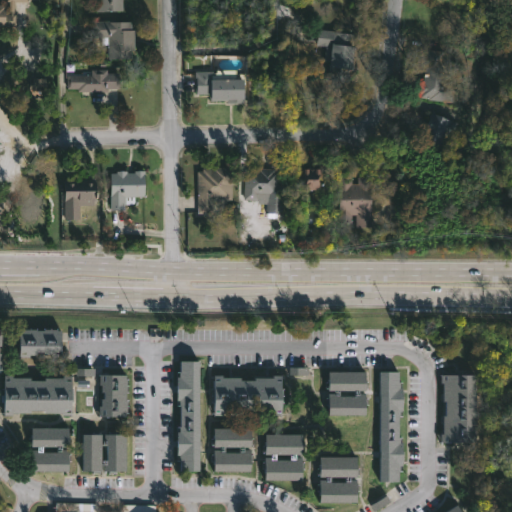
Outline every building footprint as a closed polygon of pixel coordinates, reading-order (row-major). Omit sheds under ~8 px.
[(27,0),(27,2),(13,1),(12,26),(0,26),(0,5),(4,5),(4,14),(7,14),(8,1),(5,1),(5,0),(27,0)] [(122,0),(122,11),(95,11),(95,0),(122,0)] [(109,21),(109,22),(131,22),(131,30),(133,30),(133,51),(131,51),(131,59),(108,59),(108,45),(101,45),(101,38),(92,38),(92,21),(109,21)] [(356,45),(353,71),(350,70),(349,82),(327,80),(328,68),(321,67),(323,46),(315,45),(317,28),(353,33),(352,45),(356,45)] [(448,61),(446,76),(439,75),(438,86),(454,89),(453,103),(428,100),(428,98),(420,97),(420,94),(418,93),(419,82),(423,82),(425,67),(420,66),(422,49),(443,52),(442,61),(448,61)] [(95,70),(95,74),(116,74),(116,88),(107,88),(107,92),(76,92),(76,89),(66,89),(66,76),(86,76),(86,74),(91,74),(91,70),(95,70)] [(237,71),(237,76),(243,76),(243,103),(227,103),(227,101),(208,101),(208,95),(196,95),(196,77),(195,77),(195,71),(213,71),(213,76),(215,76),(215,71),(237,71)] [(29,93),(47,93),(47,79),(29,78),(29,93)] [(449,118),(438,151),(419,144),(430,112),(449,118)] [(306,167),(306,168),(320,168),(320,191),(300,191),(301,182),(292,182),(292,167),(306,167)] [(198,214),(196,214),(196,169),(232,169),(232,201),(214,201),(214,214),(198,214)] [(279,170),(277,215),(265,215),(266,197),(257,196),(257,201),(243,201),(244,169),(279,170)] [(144,171),(144,196),(134,196),(134,204),(124,204),(124,211),(110,211),(110,173),(115,173),(115,171),(127,171),(127,173),(134,173),(134,171),(144,171)] [(350,177),(350,184),(356,184),(356,177),(370,177),(370,228),(354,228),(354,214),(351,214),(351,224),(338,224),(339,203),(337,203),(337,177),(350,177)] [(95,179),(95,206),(79,205),(79,220),(64,220),(65,178),(95,179)] [(61,329),(60,350),(55,350),(55,352),(36,350),(36,354),(29,354),(29,356),(19,356),(19,329),(23,329),(23,327),(44,329),(44,327),(56,327),(56,329),(61,329)] [(197,392),(197,470),(178,470),(177,455),(175,455),(175,430),(177,430),(177,399),(174,399),(174,375),(177,375),(178,360),(197,360),(197,392)] [(93,368),(74,368),(74,376),(93,376),(93,368)] [(329,370),(367,369),(367,390),(329,390),(329,370)] [(399,370),(399,386),(403,386),(403,409),(400,409),(400,441),(404,441),(404,464),(401,464),(400,480),(381,480),(381,370),(399,370)] [(477,372),(477,440),(442,440),(442,433),(444,433),(444,414),(447,414),(447,400),(444,400),(444,382),(441,382),(441,372),(477,372)] [(71,374),(71,414),(62,414),(62,412),(45,411),(45,409),(31,409),(31,411),(11,411),(11,415),(3,414),(4,373),(14,373),(14,376),(30,376),(30,378),(44,378),(44,376),(63,376),(63,374),(71,374)] [(126,373),(126,377),(128,377),(128,391),(126,391),(126,399),(127,399),(127,412),(126,412),(126,415),(99,415),(99,405),(101,405),(101,397),(104,397),(104,391),(101,391),(101,384),(99,384),(99,373),(126,373)] [(282,373),(281,415),(214,414),(214,373),(223,374),(223,375),(241,376),(241,379),(255,379),(255,375),(273,376),(273,373),(282,373)] [(329,392),(367,392),(367,413),(330,413),(329,392)] [(32,426),(69,426),(69,446),(32,447),(32,426)] [(214,427),(252,427),(252,447),(214,447),(214,427)] [(82,433),(102,433),(101,469),(82,469),(82,433)] [(104,433),(126,433),(127,469),(105,469),(104,433)] [(265,433),(303,433),(303,453),(265,453),(265,433)] [(32,449),(69,449),(69,469),(32,470),(32,449)] [(214,450),(252,449),(252,470),(214,470),(214,450)] [(320,456),(357,455),(357,476),(320,476),(320,456)] [(265,456),(303,456),(303,476),(265,476),(265,456)] [(320,479),(357,478),(357,499),(320,499),(320,479)] [(444,511),(459,503),(464,511),(444,511)]
